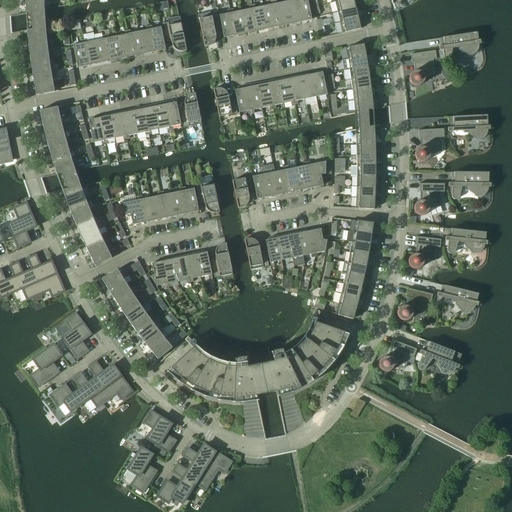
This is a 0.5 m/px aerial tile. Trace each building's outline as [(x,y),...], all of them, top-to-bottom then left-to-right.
[(289,24),(284,2),(277,3),(276,0),(273,1),(278,27),(289,24)] [(289,24),(300,22),(295,0),(292,0),(284,2),(289,24)] [(311,16),(307,0),(295,0),(300,22),(311,20),(310,16),(311,16)] [(353,0),(341,0),(331,3),(334,2),(337,12),(355,7),(353,0)] [(267,29),(278,27),(273,1),(270,1),(271,5),(263,6),(267,29)] [(246,33),(256,31),(251,5),(248,6),(249,9),(241,11),(246,33)] [(267,29),(263,6),(255,8),(254,5),(251,5),(256,31),(267,29)] [(27,31),(45,30),(44,6),(25,7),(25,10),(27,31)] [(340,22),(358,18),(355,7),(337,12),(340,22)] [(246,33),(241,11),(233,12),(232,9),(229,10),(235,36),(246,33)] [(223,38),(235,36),(229,10),(226,10),(227,14),(219,15),(222,34),(223,34),(223,38)] [(199,20),(204,47),(208,46),(212,45),(214,43),(215,39),(215,36),(214,30),(220,29),(216,12),(215,13),(210,14),(211,17),(199,20)] [(340,22),(340,24),(342,33),(360,29),(358,19),(358,18),(340,22)] [(183,34),(180,23),(169,26),(168,23),(162,24),(162,23),(165,40),(170,39),(172,45),(173,48),(175,50),(179,52),(182,52),(186,51),(184,41),(185,41),(186,41),(184,33),(184,34),(183,34)] [(143,54),(154,52),(148,26),(145,27),(146,30),(138,32),(143,54)] [(164,46),(161,27),(160,27),(152,29),(152,26),(148,26),(154,52),(165,50),(164,46)] [(28,42),(46,40),(45,30),(27,31),(28,42)] [(143,54),(138,32),(130,33),(130,30),(127,31),(132,57),(143,54)] [(121,59),(132,57),(127,31),(124,31),(124,35),(117,36),(121,59)] [(478,45),(481,44),(480,40),(478,41),(477,32),(443,38),(444,46),(439,47),(439,51),(442,50),(444,59),(444,60),(446,62),(449,62),(451,60),(452,59),(452,58),(452,49),(458,48),(459,50),(460,51),(461,52),(463,53),(464,54),(468,56),(470,56),(473,55),(476,53),(477,51),(478,48),(478,45)] [(99,63),(95,41),(94,41),(93,35),(86,37),(86,39),(83,40),(88,66),(99,63)] [(99,63),(110,61),(105,35),(102,36),(103,39),(95,41),(99,63)] [(121,59),(117,36),(109,38),(108,35),(105,35),(110,61),(121,59)] [(29,52),(47,50),(46,40),(28,42),(29,52)] [(77,68),(88,66),(83,40),(80,40),(81,44),(73,45),(72,45),(76,64),(77,64),(77,68)] [(347,59),(365,56),(363,45),(345,48),(347,58),(347,59)] [(30,63),(49,61),(47,50),(29,52),(30,63)] [(324,52),(324,56),(325,63),(330,62),(332,61),(331,51),(324,52)] [(433,60),(436,59),(435,51),(410,55),(411,63),(414,63),(415,71),(412,72),(410,75),(409,78),(409,81),(411,84),(413,86),(416,86),(420,86),(422,84),(424,81),(424,78),(435,73),(433,64),(433,60)] [(367,67),(366,57),(365,56),(347,59),(349,69),(367,67)] [(32,74),(50,71),(49,61),(30,63),(32,74)] [(350,80),(369,77),(367,67),(349,69),(349,71),(350,80)] [(34,85),(52,81),(50,71),(32,74),(34,85)] [(326,95),(327,95),(323,76),(322,72),(311,75),(316,101),(319,100),(319,97),(326,95)] [(313,101),(316,101),(311,75),(300,77),(305,100),(312,98),(313,101)] [(297,101),(305,100),(300,77),(289,79),(294,105),(297,105),(297,101)] [(352,90),(370,88),(369,77),(350,80),(352,90)] [(291,106),(294,105),(289,79),(278,81),(283,104),(291,102),(291,106)] [(52,81),(34,85),(36,96),(54,92),(52,81)] [(275,106),(283,104),(278,81),(267,84),(273,110),(276,109),(275,106)] [(270,110),(273,110),(267,84),(256,86),(261,108),(269,107),(270,110)] [(253,110),(261,108),(256,86),(246,88),(251,114),(254,114),(253,110)] [(248,115),(251,114),(246,88),(234,91),(235,94),(239,113),(247,111),(248,115)] [(372,99),(370,89),(370,88),(352,90),(353,101),(372,99)] [(213,90),(219,117),(236,114),(237,114),(234,101),(229,102),(228,96),(226,93),(224,90),(221,89),(217,89),(213,90)] [(184,128),(201,124),(198,110),(199,110),(200,110),(198,103),(197,103),(195,93),(191,94),(188,95),(185,98),(184,101),(184,105),(185,111),(180,112),(183,128),(184,128)] [(372,99),(353,101),(354,110),(354,111),(373,109),(372,99)] [(181,125),(177,106),(176,102),(165,105),(170,131),(173,130),(172,127),(180,125),(181,125)] [(167,131),(170,131),(165,105),(154,107),(158,130),(166,128),(167,131)] [(42,123),(60,118),(57,107),(39,111),(42,123)] [(151,131),(158,130),(154,107),(143,109),(148,135),(151,135),(151,131)] [(145,136),(148,135),(143,109),(132,111),(137,134),(144,132),(145,136)] [(354,111),(355,123),(355,130),(355,135),(374,134),(373,109),(354,111)] [(129,136),(137,134),(132,111),(121,114),(126,140),(129,139),(129,136)] [(123,140),(126,140),(121,114),(110,116),(115,139),(123,137),(123,140)] [(487,130),(490,130),(489,126),(487,126),(487,115),(453,117),(453,128),(448,128),(448,132),(467,131),(467,133),(468,135),(469,136),(471,137),(473,138),(475,140),(478,141),(481,140),(484,138),(486,136),(487,133),(487,130)] [(107,140),(115,139),(110,116),(99,118),(105,144),(108,144),(107,140)] [(44,133),(62,128),(60,118),(42,123),(42,124),(44,133)] [(102,145),(105,144),(99,118),(88,121),(89,124),(93,143),(101,141),(102,145)] [(47,143),(65,138),(62,128),(44,133),(47,143)] [(440,138),(444,138),(443,129),(418,130),(419,139),(421,139),(421,147),(418,148),(416,150),(414,153),(414,156),(416,159),(418,162),(421,163),(424,162),(427,161),(429,158),(430,155),(441,151),(440,142),(440,138)] [(0,163),(11,161),(5,130),(0,130),(0,163)] [(356,145),(375,144),(374,134),(355,135),(356,145)] [(50,154),(68,149),(65,138),(47,143),(50,154)] [(356,156),(375,155),(375,144),(356,145),(356,146),(356,156)] [(53,164),(71,159),(68,149),(50,154),(53,164)] [(375,166),(375,165),(375,155),(356,156),(356,166),(375,166)] [(56,175),(74,169),(71,159),(53,164),(56,175)] [(301,190),(311,188),(306,162),(303,163),(304,166),(296,168),(301,190)] [(306,162),(311,188),(323,186),(320,175),(324,174),(324,175),(325,175),(325,162),(324,162),(310,165),(309,162),(306,162)] [(301,190),(296,168),(288,169),(287,166),(284,167),(290,193),(301,190)] [(375,166),(356,166),(350,166),(350,176),(356,177),(375,177),(375,166)] [(279,195),(290,193),(284,167),(281,167),(282,171),(274,172),(279,195)] [(82,191),(75,171),(74,169),(56,175),(64,197),(82,191)] [(279,195),(274,172),(266,174),(266,170),(263,171),(268,197),(279,195)] [(257,199),(268,197),(263,171),(259,172),(260,175),(252,177),(252,176),(252,177),(256,195),(257,199)] [(488,187),(490,187),(490,183),(488,183),(488,173),(454,172),(454,183),(448,183),(448,187),(451,187),(451,196),(452,198),(454,199),(456,200),(458,199),(459,197),(461,187),(467,187),(468,189),(468,191),(470,192),(471,193),(473,194),(475,197),(478,197),(481,197),(484,196),(486,193),(487,191),(488,187)] [(232,181),(238,209),(242,208),(244,207),(247,205),(248,202),(249,199),(248,197),(247,191),(253,190),(250,177),(249,177),(232,181)] [(375,177),(356,177),(356,187),(375,188),(375,177)] [(215,213),(219,212),(217,202),(218,202),(218,203),(219,202),(217,195),(216,195),(213,182),(196,185),(195,185),(198,202),(204,201),(205,206),(206,209),(208,212),(211,213),(215,213)] [(444,192),(444,184),(419,184),(419,192),(421,192),(421,201),(418,201),(415,203),(414,206),(413,210),(415,213),(417,215),(420,216),(423,216),(426,214),(428,212),(429,209),(440,205),(440,197),(440,192),(444,192)] [(197,207),(194,189),(193,189),(185,191),(185,187),(182,188),(187,214),(198,211),(197,208),(197,207)] [(356,198),(374,198),(375,188),(356,187),(356,198)] [(176,216),(187,214),(182,188),(178,188),(179,192),(171,193),(176,216)] [(68,207),(85,201),(82,191),(64,197),(68,207)] [(154,220),(165,218),(160,192),(157,193),(157,196),(150,198),(154,220)] [(176,216),(171,193),(164,195),(163,192),(160,192),(165,218),(176,216)] [(154,220),(150,198),(142,199),(141,196),(138,197),(143,223),(154,220)] [(132,225),(143,223),(138,197),(135,197),(136,201),(121,204),(120,204),(125,216),(126,215),(130,214),(132,225)] [(356,198),(356,199),(355,209),(374,210),(374,198),(356,198)] [(72,217),(89,211),(85,201),(68,207),(72,217)] [(17,248),(29,243),(25,232),(36,227),(26,204),(14,209),(19,220),(8,225),(17,248)] [(76,227),(93,220),(89,211),(72,217),(76,227)] [(81,237),(98,230),(93,220),(76,227),(81,237)] [(371,234),(373,223),(354,221),(353,232),(371,234)] [(309,231),(314,257),(317,257),(317,253),(324,252),(325,252),(327,240),(326,240),(322,240),(320,229),(309,231)] [(484,245),(487,245),(487,241),(485,241),(486,233),(452,229),(451,237),(445,237),(445,241),(448,241),(447,250),(447,252),(449,254),(451,254),(453,253),(455,251),(458,242),(464,243),(464,245),(464,247),(466,248),(467,249),(468,250),(471,253),(473,254),(476,254),(479,253),(482,251),(483,248),(484,245)] [(85,247),(102,239),(98,230),(81,237),(85,247)] [(311,258),(314,257),(309,231),(298,234),(303,256),(311,255),(311,258)] [(353,232),(347,231),(346,242),(370,245),(371,234),(353,232)] [(295,258),(303,256),(298,234),(287,236),(293,262),(296,261),(295,258)] [(289,262),(293,262),(287,236),(276,238),(281,261),(289,259),(289,262)] [(440,248),(441,240),(416,237),(415,245),(417,246),(416,254),(413,255),(410,256),(408,259),(408,262),(409,265),(411,268),(414,269),(417,270),(420,268),(422,266),(423,263),(435,261),(436,252),(436,248),(440,248)] [(273,262),(281,261),(276,238),(265,241),(266,244),(270,267),(271,266),(274,266),(273,262)] [(90,257),(106,249),(102,239),(85,247),(90,257)] [(244,240),(250,270),(268,267),(265,250),(260,251),(258,246),(257,243),(255,240),(252,239),(249,239),(244,240)] [(346,242),(351,242),(350,250),(349,253),(368,256),(370,245),(346,242)] [(215,278),(232,274),(229,260),(230,260),(231,260),(229,253),(228,253),(226,243),(221,244),(218,246),(216,248),(215,251),(215,255),(216,261),(211,262),(214,278),(215,278)] [(95,267),(111,259),(106,249),(90,257),(95,267)] [(212,279),(208,256),(207,256),(207,253),(195,255),(200,277),(208,276),(208,279),(211,279),(212,279)] [(366,266),(368,256),(349,253),(347,263),(366,266)] [(192,279),(200,277),(195,255),(185,257),(190,283),(193,282),(192,279)] [(28,259),(43,293),(49,290),(52,297),(64,292),(51,262),(40,267),(35,256),(28,259)] [(187,284),(190,283),(185,257),(174,259),(178,282),(186,280),(187,284)] [(27,300),(43,293),(28,259),(32,270),(22,274),(17,263),(10,266),(20,289),(22,289),(27,300)] [(170,283),(178,282),(174,259),(163,262),(168,287),(171,287),(170,283)] [(165,288),(168,287),(163,262),(152,264),(154,275),(151,276),(150,277),(157,287),(157,286),(164,285),(165,288)] [(363,277),(364,276),(366,266),(347,263),(345,273),(363,277)] [(0,298),(20,289),(10,266),(10,267),(15,278),(5,282),(0,271),(0,298)] [(107,289),(123,279),(117,270),(101,279),(106,288),(107,289)] [(361,288),(363,278),(363,277),(345,273),(343,282),(343,284),(361,288)] [(284,278),(282,287),(289,289),(291,280),(284,278)] [(113,298),(128,288),(123,279),(107,289),(113,298)] [(147,288),(152,286),(148,279),(144,282),(147,288)] [(358,298),(360,294),(361,288),(343,284),(340,294),(358,298)] [(152,286),(147,288),(151,294),(156,292),(152,286)] [(475,306),(477,306),(478,302),(476,302),(478,294),(445,286),(443,294),(437,292),(436,296),(455,301),(455,303),(455,305),(456,306),(458,308),(459,309),(461,312),(463,313),(466,314),(469,313),(472,311),(474,309),(475,306)] [(118,307),(134,297),(128,288),(113,298),(118,307)] [(430,303),(432,295),(408,289),(406,297),(408,298),(406,306),(403,306),(400,307),(398,310),(397,313),(397,316),(399,319),(402,321),(405,321),(408,321),(411,319),(412,316),(424,315),(426,306),(427,302),(429,303),(430,303)] [(356,309),(357,304),(358,298),(340,294),(338,304),(356,309)] [(124,316),(140,306),(134,297),(118,307),(124,316)] [(159,305),(163,303),(159,297),(155,300),(159,305)] [(163,303),(159,305),(163,311),(167,308),(163,303)] [(335,315),(353,320),(356,309),(338,304),(335,315)] [(131,325),(146,314),(140,306),(124,316),(131,325)] [(282,350),(276,350),(271,353),(273,357),(272,357),(272,358),(273,358),(274,362),(260,364),(266,394),(276,392),(277,396),(277,397),(292,393),(300,389),(313,382),(324,372),(334,361),(343,348),(348,335),(349,334),(316,323),(320,312),(316,310),(312,322),(308,330),(303,337),(297,344),(291,350),(284,354),(282,351),(282,350)] [(171,322),(175,319),(171,313),(167,316),(171,322)] [(77,359),(87,351),(80,342),(90,335),(75,314),(65,322),(72,332),(62,339),(77,359)] [(137,334),(152,323),(146,314),(131,325),(137,334)] [(175,319),(171,322),(176,328),(180,324),(175,319)] [(144,342),(158,331),(152,323),(137,334),(144,342)] [(150,351),(165,340),(158,331),(144,342),(150,351)] [(181,340),(186,335),(183,331),(178,336),(181,340)] [(246,358),(240,358),(234,360),(235,361),(234,364),(226,363),(218,360),(210,357),(202,352),(196,346),(188,337),(185,340),(192,348),(167,371),(167,372),(178,382),(191,391),(204,397),(219,401),(233,403),(243,403),(253,402),(258,401),(258,400),(257,401),(256,396),(266,394),(260,364),(247,367),(246,363),(246,362),(245,358),(246,358)] [(157,360),(172,348),(165,340),(150,351),(157,360)] [(413,357),(416,350),(392,341),(389,348),(392,349),(388,357),(385,357),(382,358),(379,360),(378,363),(378,366),(379,369),(382,371),(385,372),(388,372),(391,370),(393,367),(405,368),(408,360),(409,356),(413,357)] [(456,368),(458,369),(459,365),(457,365),(461,355),(429,342),(425,352),(420,350),(419,354),(422,355),(418,365),(417,367),(418,369),(420,370),(422,371),(423,370),(425,369),(432,359),(436,361),(436,363),(436,365),(437,366),(438,368),(439,369),(440,373),(442,374),(446,375),(449,375),(452,373),(454,371),(456,368)] [(51,363),(61,356),(53,345),(33,360),(40,370),(30,377),(38,387),(58,373),(51,363)] [(96,377),(111,398),(116,394),(121,399),(131,392),(112,366),(103,373),(96,363),(89,368),(96,378),(96,377)] [(96,377),(96,378),(87,384),(80,374),(73,379),(80,389),(81,389),(88,399),(90,398),(97,408),(111,398),(96,377)] [(81,389),(80,389),(71,395),(64,386),(50,396),(58,407),(63,402),(70,412),(88,399),(81,389)] [(355,406),(351,415),(356,418),(361,409),(355,406)] [(168,452),(175,441),(165,435),(171,425),(150,411),(143,422),(153,429),(147,439),(168,452)] [(193,462),(214,475),(218,470),(224,473),(231,462),(203,445),(197,455),(187,449),(183,456),(193,462)] [(145,465),(152,455),(141,448),(127,469),(138,476),(131,486),(142,493),(155,472),(145,465)] [(205,490),(214,475),(193,462),(187,472),(177,465),(172,472),(182,479),(183,478),(194,485),(195,483),(205,490)] [(182,504),(194,485),(183,478),(182,479),(177,488),(166,481),(157,497),(168,503),(172,497),(182,504)]
